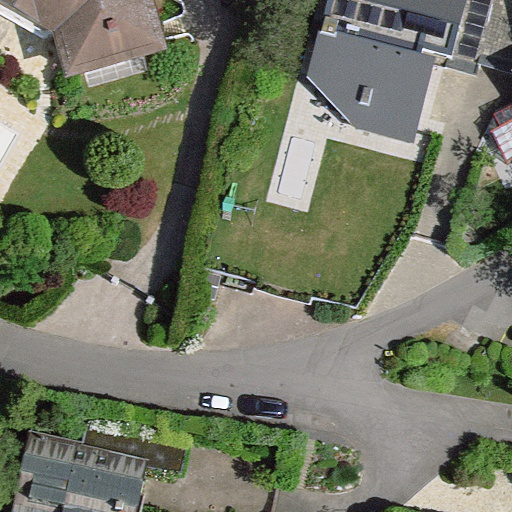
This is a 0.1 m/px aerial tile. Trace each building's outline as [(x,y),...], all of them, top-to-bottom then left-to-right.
[(0,0),(0,15),(46,40),(62,35),(75,76),(161,52),(145,0),(0,0)] [(468,1),(463,0),(333,0),(322,40),(333,42),(322,87),(370,100),(362,129),(411,141),(425,84),(417,81),(424,52),(452,59),(468,1)] [(468,0),(468,1),(452,59),(481,66),(484,56),(499,0),(468,0)] [(511,0),(499,0),(484,56),(511,64),(511,0)] [(511,107),(497,115),(503,128),(494,132),(509,163),(511,161),(511,107)] [(328,245),(272,230),(258,286),(315,301),(328,245)] [(94,425),(88,455),(144,467),(180,477),(186,444),(94,425)] [(36,444),(22,506),(37,509),(36,511),(134,511),(144,467),(88,455),(36,444)]
